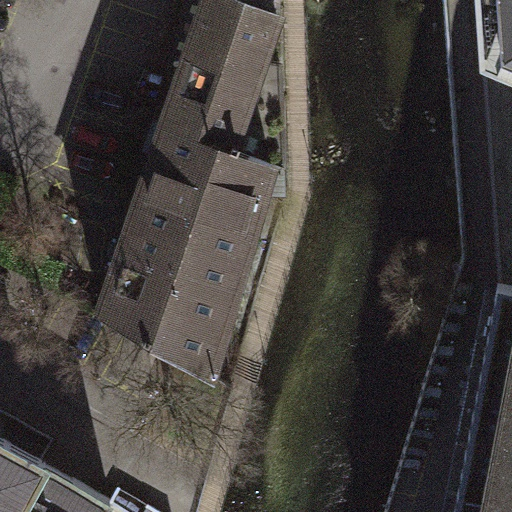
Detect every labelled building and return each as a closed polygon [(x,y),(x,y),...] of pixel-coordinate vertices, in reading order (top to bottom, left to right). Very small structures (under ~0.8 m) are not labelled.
[(154,152),(263,189),(286,189),(280,60),(261,57),(280,5),(275,3),(275,0),(206,0),(166,121),(165,121),(154,152)] [(511,0),(478,0),(499,282),(511,284),(511,0)] [(210,372),(263,189),(154,152),(102,309),(210,372)] [(455,511),(511,511),(511,284),(499,282),(455,511)] [(0,511),(103,511),(112,498),(0,434),(0,511)]
